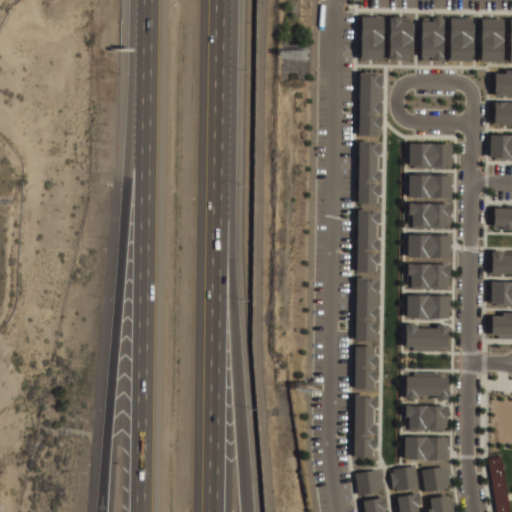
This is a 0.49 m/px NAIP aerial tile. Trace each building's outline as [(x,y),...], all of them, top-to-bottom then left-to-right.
[(360,15),(383,15),(383,58),(360,58),(360,15)] [(390,16),(413,16),(412,59),(389,59),(390,16)] [(420,16),(443,16),(443,59),(420,59),(420,16)] [(451,18),(474,18),(473,60),(450,60),(451,18)] [(480,18),(503,18),(503,61),(480,61),(480,18)] [(495,70),(511,70),(511,92),(495,92),(495,70)] [(359,71),(383,72),(381,136),(358,135),(359,71)] [(491,102),(511,102),(511,124),(491,124),(491,102)] [(490,135),(511,135),(511,155),(501,155),(501,151),(490,151),(490,135)] [(408,140),(450,140),(450,163),(407,163),(408,140)] [(358,141),(381,142),(380,202),(357,201),(358,141)] [(407,173),(449,173),(449,196),(407,195),(407,173)] [(406,202),(448,202),(448,225),(406,224),(406,202)] [(492,208),(511,208),(511,229),(499,228),(499,225),(492,224),(492,208)] [(355,210),(378,210),(377,270),(354,270),(355,210)] [(407,233),(449,234),(449,256),(407,255),(407,233)] [(491,251),(491,270),(511,270),(511,255),(500,255),(500,251),(491,251)] [(406,262),(448,263),(448,285),(406,285),(406,262)] [(355,277),(378,277),(377,341),(354,341),(355,277)] [(491,282),(511,282),(511,303),(496,303),(496,291),(491,291),(491,282)] [(406,294),(448,294),(448,317),(406,316),(406,294)] [(493,317),(493,332),(511,332),(511,313),(503,313),(503,317),(493,317)] [(404,323),(415,323),(415,327),(435,327),(435,324),(446,324),(446,346),(404,346),(404,323)] [(353,346),(353,387),(376,387),(376,346),(353,346)] [(406,375),(448,375),(448,398),(405,398),(406,375)] [(353,393),(377,393),(376,457),(352,457),(353,393)] [(404,405),(446,405),(446,428),(404,427),(404,405)] [(404,436),(446,436),(446,459),(404,459),(404,436)] [(494,511),(486,459),(500,457),(508,511),(494,511)] [(420,468),(445,464),(448,486),(423,489),(420,468)] [(390,470),(414,466),(418,487),(393,491),(390,470)] [(356,473),(381,469),(384,491),(359,494),(356,473)] [(397,511),(395,497),(418,493),(420,506),(416,507),(416,511),(397,511)] [(428,496),(449,493),(452,511),(426,511),(426,509),(430,508),(428,496)] [(362,511),(361,499),(385,496),(387,509),(383,509),(383,511),(362,511)]
